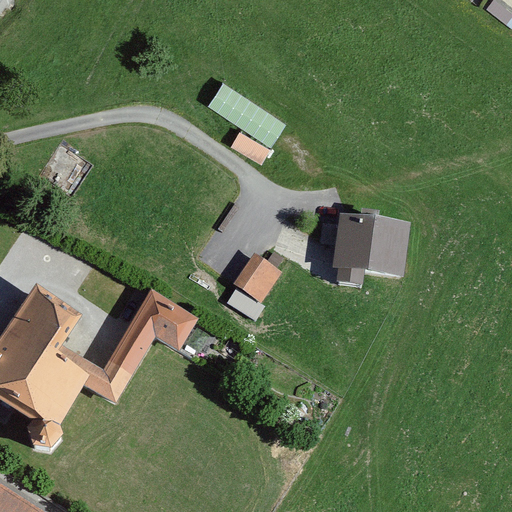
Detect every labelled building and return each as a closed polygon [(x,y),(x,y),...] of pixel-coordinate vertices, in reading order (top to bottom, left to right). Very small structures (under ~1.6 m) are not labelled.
[(221,80),(209,105),(242,120),(231,144),(265,160),(288,112),(221,80)] [(400,224),(330,216),(324,271),(393,279),(400,224)] [(275,272),(247,254),(226,287),(254,305),(275,272)] [(65,320),(21,289),(0,321),(0,412),(18,424),(11,431),(17,449),(37,451),(49,436),(47,427),(72,387),(105,406),(146,339),(169,353),(187,318),(138,292),(90,368),(51,345),(65,320)] [(27,511),(0,494),(0,511),(27,511)]
